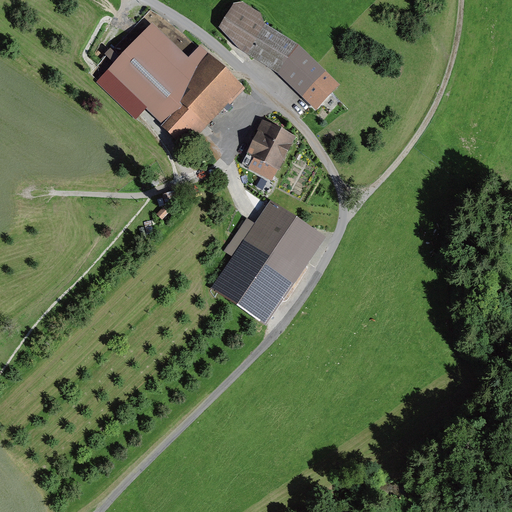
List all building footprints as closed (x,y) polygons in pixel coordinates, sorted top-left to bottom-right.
[(278,74),(299,47),(264,26),(261,15),(244,4),(235,5),(219,29),(242,52),(278,74)] [(193,59),(158,25),(112,72),(189,147),(246,90),(204,49),(193,59)] [(317,111),(339,88),(299,47),(278,74),(317,111)] [(301,144),(266,124),(242,167),(277,187),(301,144)] [(266,323),(324,236),(272,202),(214,289),(266,323)]
